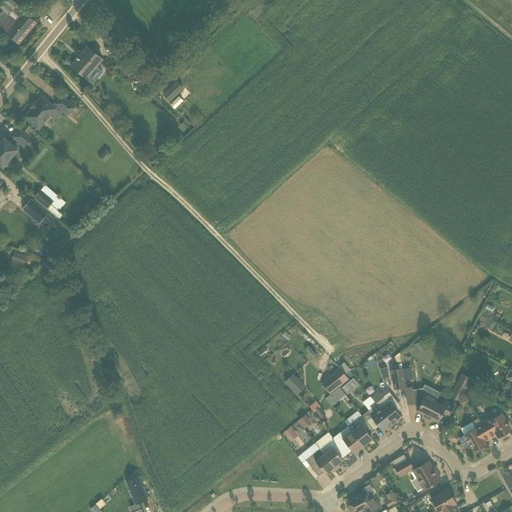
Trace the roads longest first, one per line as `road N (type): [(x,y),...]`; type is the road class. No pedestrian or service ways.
road 1 (track): [(329,350),(150,176),(40,55)]
road 2 (residential): [(323,500),(400,438),(417,438),(462,473),(511,454)]
road 3 (residential): [(207,385),(271,456),(274,498)]
road 4 (unclassified): [(0,103),(86,0)]
